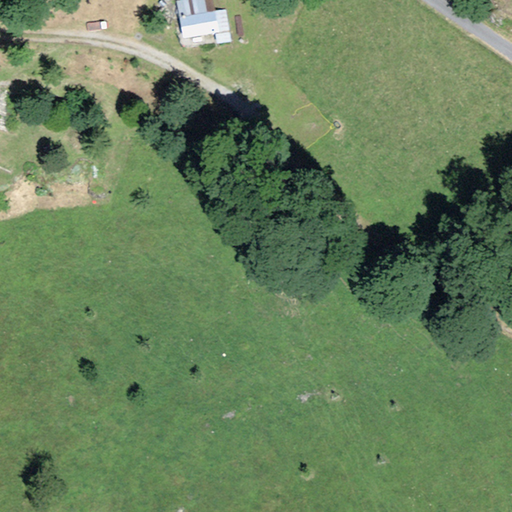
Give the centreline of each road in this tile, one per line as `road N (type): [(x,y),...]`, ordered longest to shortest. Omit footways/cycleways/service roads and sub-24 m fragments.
road 1 (track): [(511,317),(155,55),(65,33),(0,41)]
road 2 (unclassified): [(0,3),(435,0),(511,50)]
